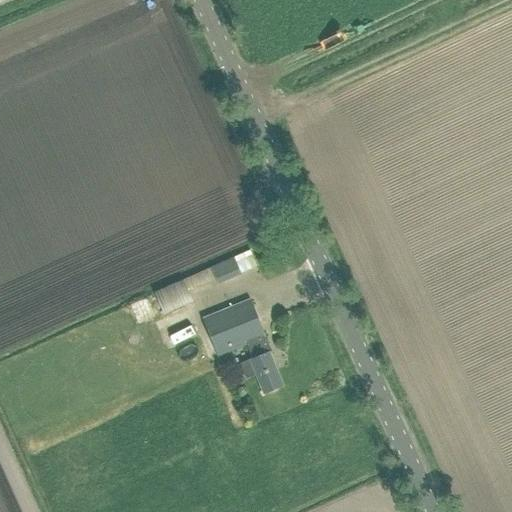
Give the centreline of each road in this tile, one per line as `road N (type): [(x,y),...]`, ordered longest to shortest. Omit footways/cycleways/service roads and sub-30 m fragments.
road 1 (tertiary): [(432,511),(200,0)]
road 2 (track): [(253,115),(500,0)]
